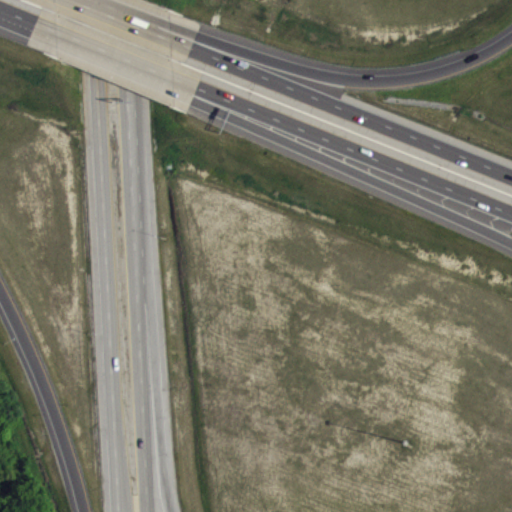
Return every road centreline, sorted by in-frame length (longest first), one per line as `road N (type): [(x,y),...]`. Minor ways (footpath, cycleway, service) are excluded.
road 1 (motorway): [(198,88),(511,244),(166,503),(136,204)]
road 2 (primary): [(88,0),(117,511)]
road 3 (primary): [(148,511),(123,0)]
road 4 (motorway): [(511,175),(193,47)]
road 5 (motorway): [(198,88),(511,210)]
road 6 (motorway): [(511,29),(436,69),(372,80),(302,69),(198,35)]
road 7 (motorway): [(0,286),(46,388),(83,511)]
road 8 (motorway): [(36,22),(198,88)]
road 9 (motorway): [(193,47),(74,0)]
